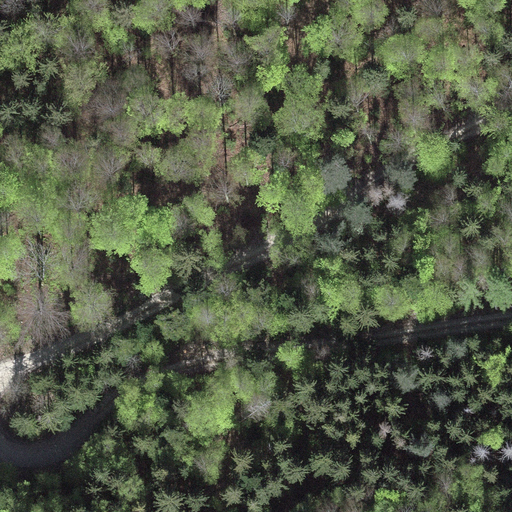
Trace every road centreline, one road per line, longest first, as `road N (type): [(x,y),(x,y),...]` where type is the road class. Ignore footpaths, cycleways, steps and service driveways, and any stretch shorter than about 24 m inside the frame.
road 1 (track): [(0,374),(281,245),(427,150),(511,110)]
road 2 (track): [(511,312),(186,363),(114,396),(69,443),(38,457),(0,451)]
